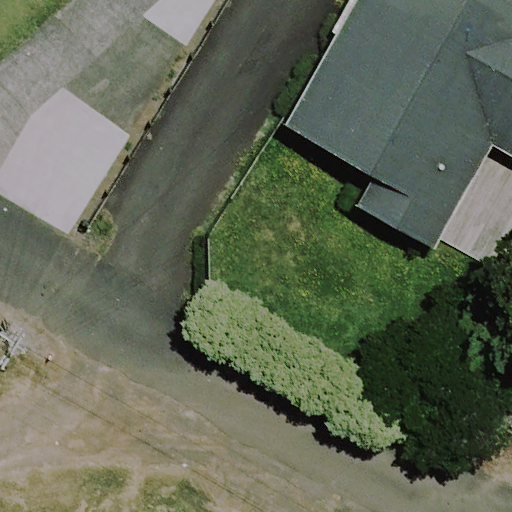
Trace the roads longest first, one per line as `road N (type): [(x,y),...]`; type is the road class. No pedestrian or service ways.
road 1 (residential): [(0,258),(450,511)]
road 2 (unknown): [(92,310),(282,0)]
